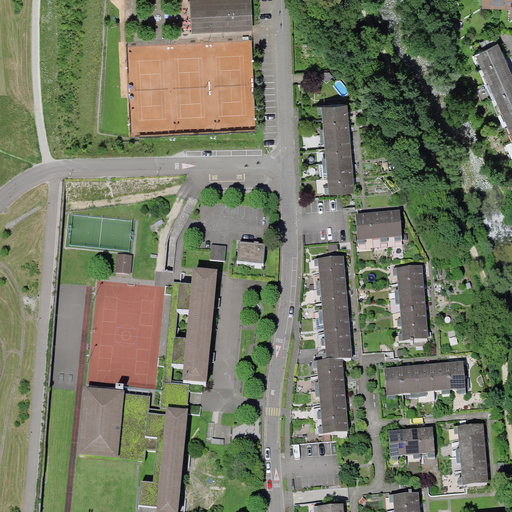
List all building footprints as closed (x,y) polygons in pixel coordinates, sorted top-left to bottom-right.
[(253,30),(250,0),(194,0),(190,0),(192,34),(253,30)] [(511,0),(482,0),(482,8),(511,10),(510,20),(511,19),(511,0)] [(475,55),(482,70),(505,60),(502,53),(499,44),(475,55)] [(482,70),(488,84),(511,74),(509,67),(505,60),(482,70)] [(488,84),(495,100),(511,91),(511,74),(488,84)] [(511,91),(495,100),(500,112),(511,107),(511,91)] [(322,107),(323,123),(349,121),(347,105),(322,107)] [(511,107),(500,112),(507,127),(511,124),(511,107)] [(323,123),(324,138),(350,135),(349,121),(323,123)] [(324,138),(326,152),(351,150),(350,135),(324,138)] [(326,152),(327,167),(352,165),(351,150),(326,152)] [(327,167),(328,181),(353,179),(352,165),(327,167)] [(328,181),(329,195),(354,192),(353,179),(328,181)] [(388,237),(402,236),(400,210),(393,211),(386,211),(388,237)] [(373,238),(388,237),(386,211),(379,212),(371,212),(373,238)] [(358,239),(373,238),(371,212),(364,213),(356,213),(358,239)] [(254,242),(239,241),(237,260),(263,263),(265,244),(258,243),(258,242),(254,241),(254,242)] [(226,246),(212,244),(210,260),(225,261),(226,246)] [(130,274),(132,256),(118,254),(116,272),(130,274)] [(318,258),(320,274),(345,272),(344,256),(318,258)] [(397,267),(398,283),(424,281),(422,265),(407,266),(397,267)] [(217,269),(193,267),(191,284),(180,283),(177,309),(179,309),(189,310),(186,338),(176,337),(174,337),(172,362),(173,362),(184,363),(182,379),(207,381),(217,269)] [(320,274),(321,288),(346,286),(345,272),(320,274)] [(398,283),(399,298),(425,296),(424,281),(398,283)] [(177,309),(180,283),(173,282),(160,409),(149,408),(149,413),(166,414),(166,407),(187,409),(190,384),(171,383),(173,362),(172,362),(174,337),(176,337),(179,309),(177,309)] [(321,288),(322,302),(347,300),(346,286),(321,288)] [(399,298),(401,313),(426,311),(425,296),(399,298)] [(322,302),(323,317),(349,315),(347,300),(322,302)] [(401,313),(402,326),(427,324),(426,311),(401,313)] [(323,317),(325,332),(350,330),(349,315),(323,317)] [(427,324),(402,326),(403,340),(428,338),(427,324)] [(325,332),(326,345),(351,343),(350,330),(325,332)] [(351,343),(326,345),(327,359),(342,358),(352,357),(351,343)] [(317,360),(318,376),(344,374),(342,358),(327,359),(317,360)] [(447,362),(449,389),(465,388),(463,361),(455,362),(447,362)] [(430,364),(432,391),(449,389),(447,362),(438,363),(430,364)] [(415,365),(417,392),(432,391),(430,364),(422,365),(415,365)] [(400,366),(403,393),(417,392),(415,365),(407,366),(400,366)] [(387,395),(403,393),(400,366),(392,367),(385,368),(387,395)] [(318,376),(319,391),(345,389),(344,374),(318,376)] [(124,390),(85,387),(79,454),(145,460),(146,450),(156,451),(158,437),(145,436),(148,413),(149,413),(149,408),(151,396),(124,393),(124,390)] [(319,391),(321,406),(346,404),(345,389),(319,391)] [(321,406),(322,419),(347,417),(346,404),(321,406)] [(177,511),(187,409),(166,407),(166,414),(149,413),(148,413),(145,436),(158,437),(156,451),(153,482),(141,481),(139,505),(157,506),(156,511),(177,511)] [(347,417),(322,419),(323,433),(348,431),(347,417)] [(458,425),(459,441),(485,439),(483,423),(458,425)] [(421,454),(435,453),(433,427),(426,427),(419,428),(421,454)] [(405,455),(421,454),(419,428),(412,428),(404,429),(405,455)] [(390,456),(405,455),(404,429),(397,429),(389,430),(390,456)] [(459,441),(461,456),(486,454),(485,439),(459,441)] [(461,456),(462,470),(487,468),(486,454),(461,456)] [(462,470),(463,485),(488,483),(487,468),(462,470)] [(393,495),(395,511),(420,509),(419,493),(393,495)]
